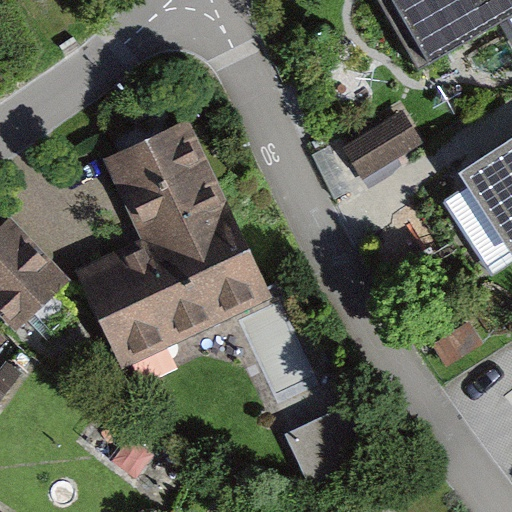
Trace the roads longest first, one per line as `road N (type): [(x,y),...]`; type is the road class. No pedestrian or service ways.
road 1 (residential): [(210,0),(412,396),(501,511)]
road 2 (unclassified): [(0,134),(124,47),(175,0)]
